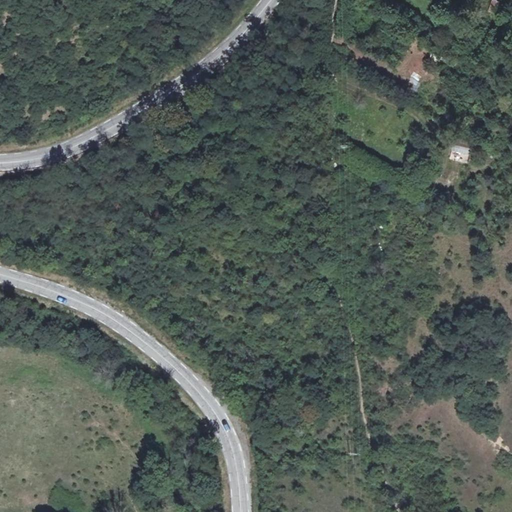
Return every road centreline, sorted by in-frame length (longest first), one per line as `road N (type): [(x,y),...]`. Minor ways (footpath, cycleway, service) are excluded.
road 1 (secondary): [(0,276),(112,320),(213,405),(230,441),(240,511)]
road 2 (secondary): [(271,0),(232,45),(157,103),(78,147),(0,165)]
